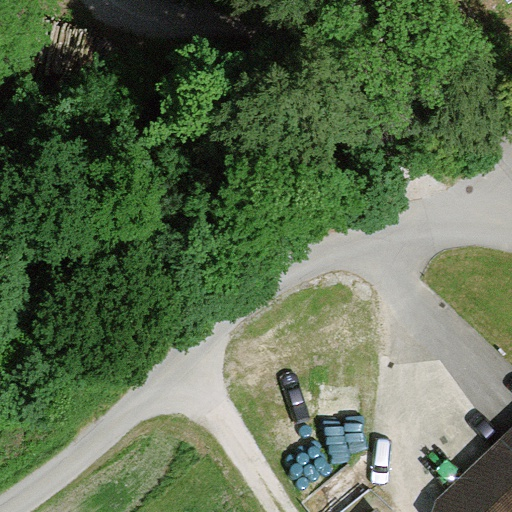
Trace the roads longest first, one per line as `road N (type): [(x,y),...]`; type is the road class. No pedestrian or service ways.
road 1 (unclassified): [(1,511),(114,426),(290,266),(374,236),(511,229)]
road 2 (unknown): [(197,345),(287,511)]
